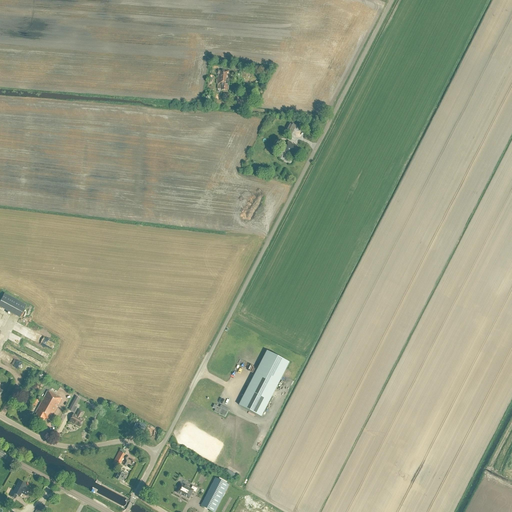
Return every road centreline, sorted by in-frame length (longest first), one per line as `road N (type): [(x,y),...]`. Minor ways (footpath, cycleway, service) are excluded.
road 1 (unclassified): [(156,454),(392,0)]
road 2 (unclassified): [(156,454),(128,441),(60,446),(0,416)]
